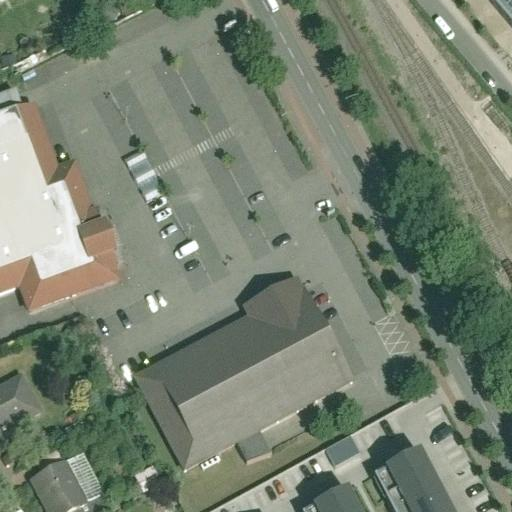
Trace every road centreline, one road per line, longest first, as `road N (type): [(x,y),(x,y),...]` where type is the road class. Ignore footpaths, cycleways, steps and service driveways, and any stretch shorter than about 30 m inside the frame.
road 1 (tertiary): [(511,455),(263,0)]
road 2 (residential): [(428,0),(511,101)]
